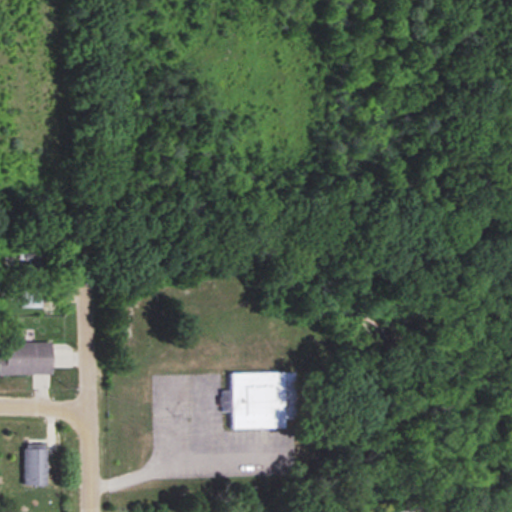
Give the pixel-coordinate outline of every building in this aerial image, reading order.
[(44,255),(19,255),(19,263),(27,263),(27,273),(44,273),(44,255)] [(40,307),(40,290),(19,290),(19,307),(40,307)] [(0,375),(51,375),(51,343),(5,343),(5,354),(0,354),(0,375)] [(283,430),(283,421),(294,421),(293,373),(229,374),(230,431),(283,430)] [(22,486),(44,486),(44,449),(22,449),(22,486)]
